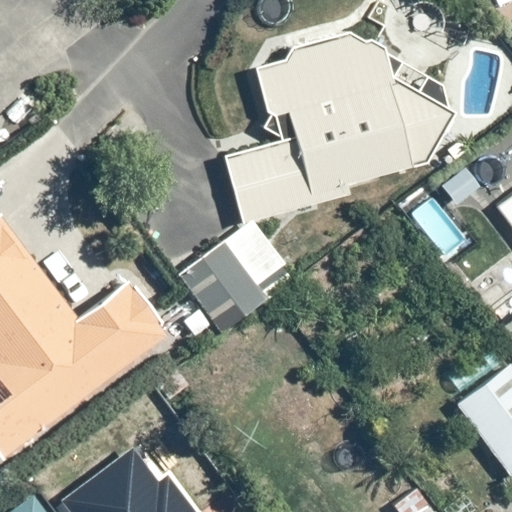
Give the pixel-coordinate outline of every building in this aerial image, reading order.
[(350,193),(348,185),(429,162),(456,113),(392,78),(384,48),(372,42),(363,43),(349,34),(292,47),(287,60),(255,69),(267,112),(275,115),(288,112),(295,136),(224,156),(243,223),(350,193)] [(511,190),(493,205),(511,229),(511,190)] [(0,454),(3,459),(168,334),(128,283),(78,321),(0,219),(0,454)] [(252,222),(225,243),(256,284),(283,263),(252,222)] [(180,276),(223,333),(268,299),(256,284),(225,243),(180,276)] [(511,297),(490,315),(511,343),(511,297)] [(511,479),(511,370),(505,361),(451,403),(511,480),(511,479)] [(437,511),(416,484),(387,506),(391,511),(437,511)] [(39,511),(28,496),(5,511),(39,511)]
